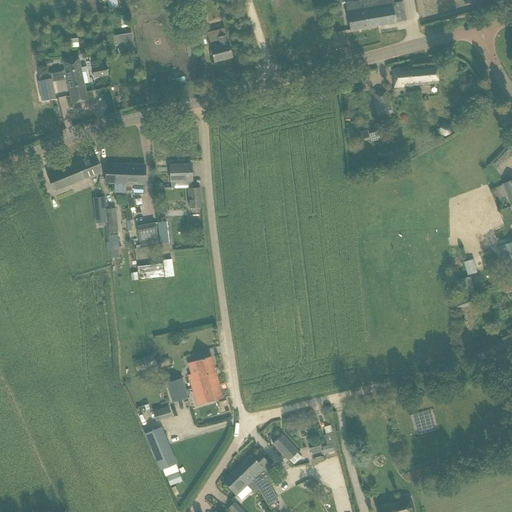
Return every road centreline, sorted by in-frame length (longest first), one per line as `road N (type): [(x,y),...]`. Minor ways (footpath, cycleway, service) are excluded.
road 1 (unclassified): [(243,423),(210,223),(200,102)]
road 2 (unclassified): [(243,423),(465,364),(511,341)]
road 3 (tertiary): [(272,82),(480,28)]
road 4 (tertiary): [(0,170),(105,127),(200,102)]
